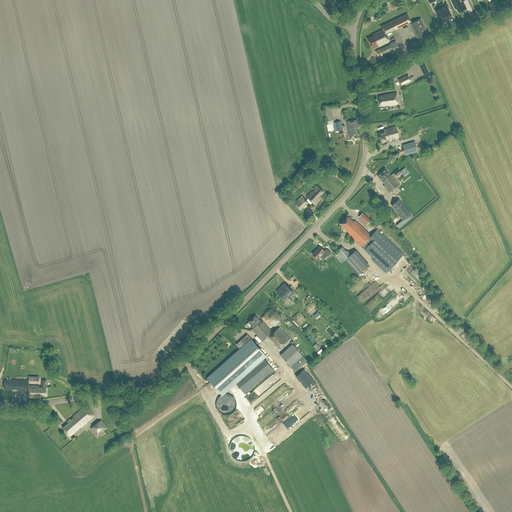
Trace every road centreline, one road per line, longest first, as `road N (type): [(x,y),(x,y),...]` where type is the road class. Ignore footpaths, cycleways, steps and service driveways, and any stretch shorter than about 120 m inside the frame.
road 1 (unclassified): [(0,401),(59,401),(172,374),(356,181),(365,154),(357,79)]
road 2 (track): [(185,360),(227,432),(251,426),(290,511)]
road 3 (residential): [(357,79),(511,3)]
road 4 (track): [(410,292),(511,388)]
